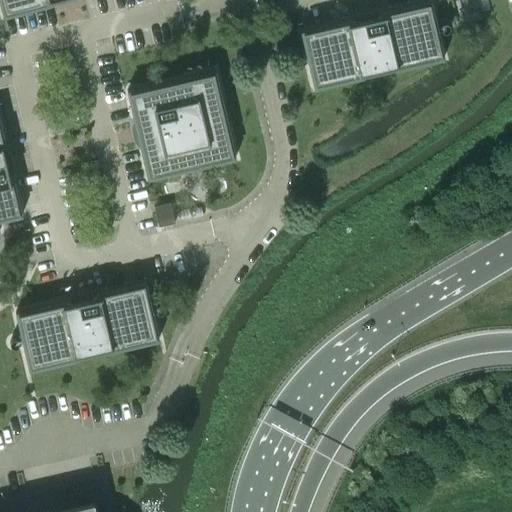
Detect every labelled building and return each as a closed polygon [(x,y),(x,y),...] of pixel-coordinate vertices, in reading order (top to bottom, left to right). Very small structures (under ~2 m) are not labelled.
[(0,0),(0,5),(3,16),(52,3),(52,1),(56,0),(55,0),(65,0),(66,0),(0,0)] [(361,18),(361,19),(361,20),(354,21),(354,19),(350,20),(350,18),(300,30),(313,88),(363,76),(363,74),(370,72),(370,71),(386,67),(386,69),(393,67),(393,69),(443,57),(430,0),(428,0),(380,11),(381,13),(377,14),(377,16),(371,17),(370,16),(369,15),(368,14),(366,14),(365,14),(363,15),(362,15),(362,16),(361,17),(361,18)] [(126,90),(133,118),(133,119),(135,118),(137,128),(137,129),(136,129),(135,130),(134,132),(134,133),(134,134),(134,135),(135,136),(135,137),(136,138),(138,139),(139,139),(140,139),(142,149),(140,149),(147,178),(178,171),(178,169),(204,163),(204,165),(235,157),(228,126),(226,127),(220,101),(222,100),(214,69),(183,77),(184,78),(158,85),(157,83),(126,90)] [(0,219),(21,215),(13,179),(11,179),(10,175),(8,176),(7,170),(9,169),(9,168),(10,167),(10,166),(11,165),(11,164),(10,163),(9,161),(8,160),(6,159),(5,159),(3,153),(5,153),(4,149),(6,148),(0,122),(0,219)] [(174,222),(170,202),(153,206),(158,226),(174,222)] [(76,299),(75,300),(76,301),(69,303),(69,301),(65,302),(65,300),(15,311),(28,369),(78,357),(78,356),(85,354),(85,352),(100,349),(101,350),(108,348),(108,350),(158,339),(145,281),(95,293),(95,295),(92,295),(92,297),(86,299),(86,298),(84,297),(83,296),(81,295),(80,295),(78,296),(77,297),(76,298),(76,299)] [(95,511),(93,500),(41,511),(95,511)]
